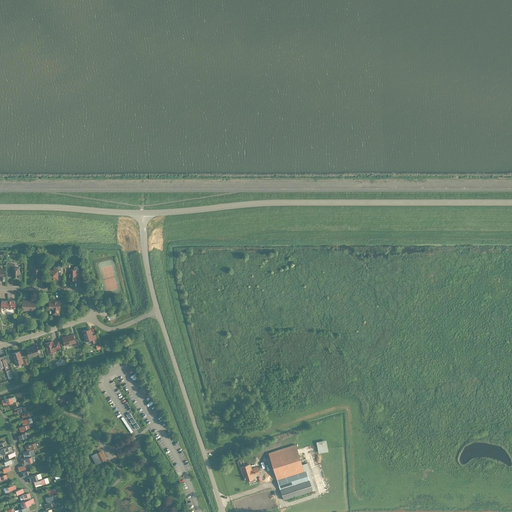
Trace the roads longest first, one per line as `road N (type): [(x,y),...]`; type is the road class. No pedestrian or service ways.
road 1 (tertiary): [(142,212),(277,202),(511,202)]
road 2 (tertiary): [(222,511),(157,310)]
road 3 (tertiary): [(0,206),(142,212)]
